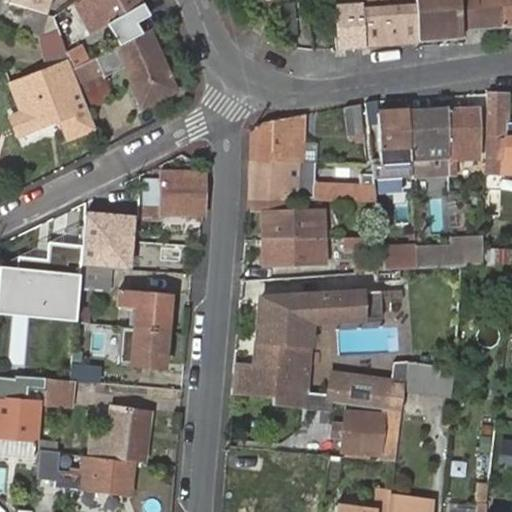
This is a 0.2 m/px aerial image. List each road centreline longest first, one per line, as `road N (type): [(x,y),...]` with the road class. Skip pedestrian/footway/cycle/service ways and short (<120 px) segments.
road 1 (residential): [(200,511),(224,237),(224,113)]
road 2 (tertiary): [(243,80),(325,92),(511,61)]
road 3 (residential): [(224,113),(0,221)]
